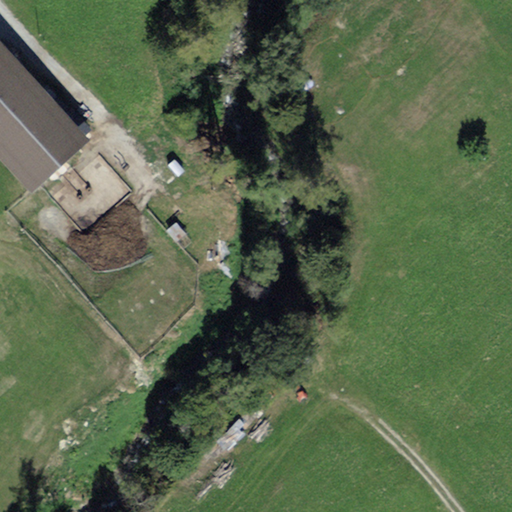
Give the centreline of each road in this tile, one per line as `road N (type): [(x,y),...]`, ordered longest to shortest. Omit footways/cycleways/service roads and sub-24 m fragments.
road 1 (unclassified): [(0,8),(118,155)]
road 2 (track): [(456,511),(348,404)]
